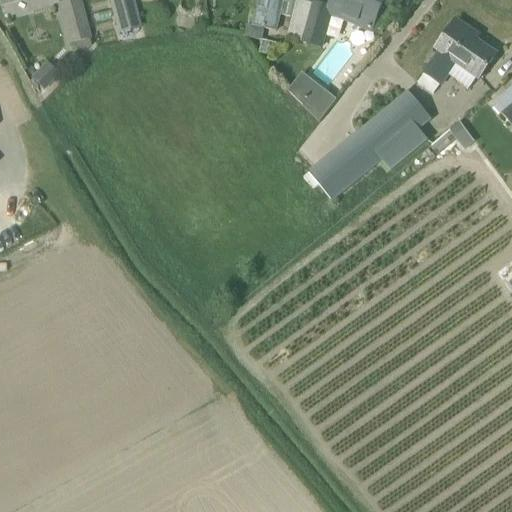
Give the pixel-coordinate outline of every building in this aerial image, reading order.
[(59,0),(58,1),(69,44),(73,43),(88,39),(77,0),(59,0)] [(109,0),(119,33),(138,28),(130,0),(109,0)] [(258,0),(252,26),(269,30),(276,32),(279,15),(282,0),(258,0)] [(292,18),(287,38),(302,41),(313,4),(297,0),(296,0),(292,18)] [(332,0),(329,8),(313,4),(302,41),(302,42),(321,48),(330,14),(343,20),(350,6),(377,17),(378,15),(385,18),(389,20),(396,5),(385,0),(384,0),(332,0)] [(479,80),(496,55),(475,41),(478,36),(456,21),(435,50),(439,53),(424,74),(441,85),(456,64),(479,80)] [(261,41),(258,54),(267,56),(270,43),(261,41)] [(30,79),(42,92),(59,76),(46,63),(30,79)] [(441,85),(424,74),(418,83),(434,95),(441,85)] [(336,100),(319,86),(303,107),(318,123),(336,100)] [(511,87),(493,103),(503,115),(511,125),(511,87)] [(428,141),(418,131),(431,120),(408,92),(309,174),(332,202),(381,161),(391,172),(428,141)] [(474,143),(460,123),(450,130),(464,150),(474,143)] [(0,450),(9,472),(170,409),(138,329),(114,338),(110,326),(126,320),(104,263),(0,303),(0,450)]
